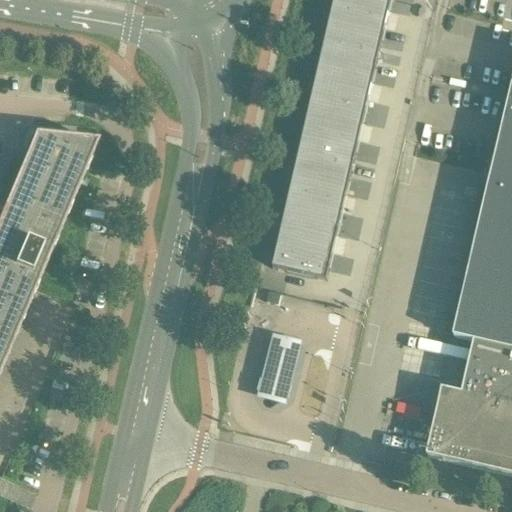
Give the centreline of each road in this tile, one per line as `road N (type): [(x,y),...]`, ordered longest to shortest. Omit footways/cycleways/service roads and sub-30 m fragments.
road 1 (unclassified): [(449,511),(137,438)]
road 2 (tertiary): [(137,438),(193,189)]
road 3 (secondary): [(0,5),(174,30)]
road 4 (tertiary): [(193,189),(207,166),(216,104),(202,25)]
road 5 (tertiary): [(174,30),(193,189)]
